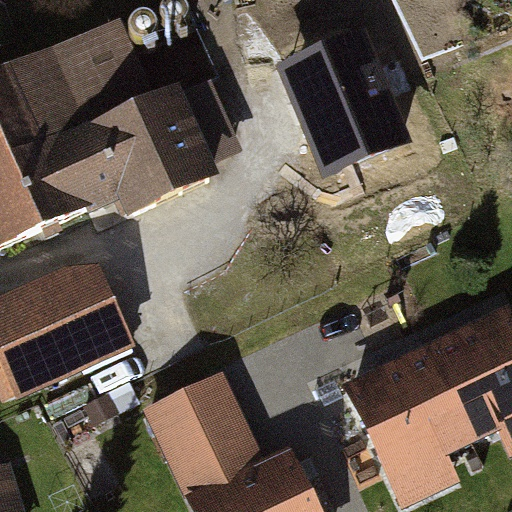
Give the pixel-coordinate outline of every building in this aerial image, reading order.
[(119,29),(0,84),(0,257),(113,205),(124,228),(219,184),(212,170),(242,156),(209,87),(157,111),(119,29)] [(366,44),(284,78),(328,182),(410,147),(366,44)] [(74,279),(0,311),(0,355),(21,402),(131,353),(96,278),(74,279)] [(511,427),(511,328),(509,323),(431,359),(472,447),(511,427)] [(472,447),(431,359),(353,396),(394,483),(472,447)] [(262,463),(224,381),(150,415),(189,497),(262,463)] [(314,511),(290,461),(194,507),(196,511),(314,511)] [(0,511),(20,511),(6,467),(0,468),(0,511)]
